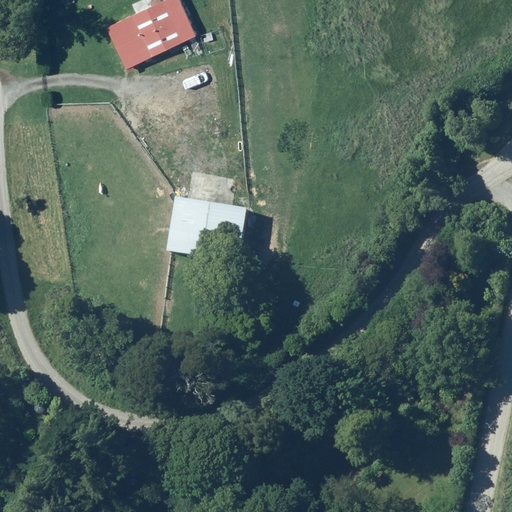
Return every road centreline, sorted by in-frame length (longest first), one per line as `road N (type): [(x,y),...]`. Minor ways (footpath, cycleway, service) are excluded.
road 1 (unclassified): [(0,211),(17,311),(29,350),(52,382),(88,409),(131,425),(176,428),(215,424),(284,391),(403,281),(468,190),(511,161)]
road 2 (unclassified): [(486,511),(511,349)]
